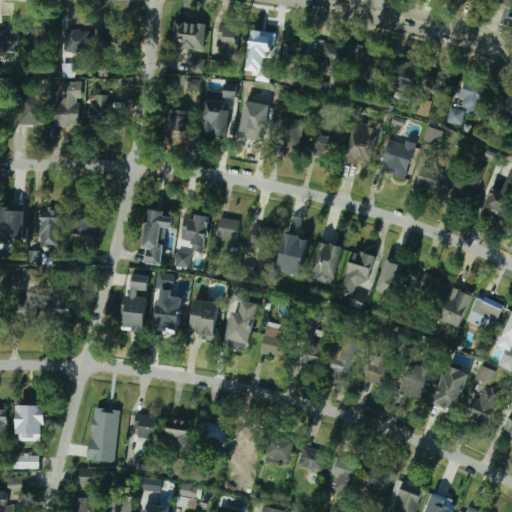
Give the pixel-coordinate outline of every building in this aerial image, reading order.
[(511,0),(497,0),(497,3),(511,8),(511,0)] [(206,23),(176,20),(172,52),(182,53),(182,49),(203,51),(206,23)] [(218,27),(218,56),(239,56),(239,27),(218,27)] [(18,30),(0,30),(0,51),(18,51),(18,30)] [(55,30),(28,30),(28,51),(55,51),(55,30)] [(65,30),(65,53),(88,53),(88,30),(65,30)] [(124,55),(124,30),(100,30),(100,55),(124,55)] [(253,52),(274,52),(274,30),(253,30),(253,52)] [(310,39),(288,37),(286,58),(307,60),(310,39)] [(337,43),(318,47),(324,75),(343,70),(337,43)] [(359,77),(378,74),(375,51),(356,53),(359,77)] [(188,73),(203,73),(203,58),(188,58),(188,73)] [(419,68),(397,58),(385,84),(407,94),(419,68)] [(446,94),(452,75),(430,67),(424,86),(446,94)] [(201,79),(188,78),(188,90),(201,91),(201,79)] [(482,104),(484,81),(462,78),(460,101),(482,104)] [(61,84),(61,122),(79,122),(79,84),(61,84)] [(261,108),(275,108),(275,87),(261,87),(261,108)] [(511,93),(497,89),(491,107),(511,113),(511,93)] [(17,93),(17,125),(44,125),(44,93),(17,93)] [(89,95),(89,125),(108,125),(108,95),(89,95)] [(202,133),(227,135),(231,101),(206,98),(202,133)] [(430,116),(432,101),(419,99),(417,114),(430,116)] [(445,122),(461,126),(465,111),(450,106),(445,122)] [(169,130),(192,130),(192,110),(170,109),(169,130)] [(239,137),(260,143),(264,125),(244,119),(239,137)] [(297,145),(293,119),(275,122),(279,147),(297,145)] [(444,131),(429,127),(424,142),(439,147),(444,131)] [(339,141),(312,132),(306,152),(333,161),(339,141)] [(374,150),(351,144),(345,164),(369,171),(374,150)] [(403,151),(387,147),(381,169),(405,175),(409,158),(402,156),(403,151)] [(484,166),(460,161),(452,197),(476,202),(484,166)] [(435,193),(444,174),(424,165),(415,184),(435,193)] [(494,186),(485,208),(507,217),(511,205),(511,170),(503,190),(494,186)] [(0,229),(23,229),(23,206),(0,206),(0,229)] [(161,214),(146,215),(147,244),(171,243),(169,208),(160,209),(161,214)] [(60,211),(39,211),(39,236),(60,236),(60,211)] [(94,234),(94,212),(72,212),(72,234),(94,234)] [(207,251),(207,215),(190,215),(190,251),(207,251)] [(218,240),(237,240),(237,219),(218,219),(218,240)] [(270,263),(277,231),(253,225),(249,245),(259,247),(257,260),(270,263)] [(303,275),(309,238),(286,234),(279,271),(303,275)] [(333,285),(344,247),(321,241),(311,278),(333,285)] [(361,309),(364,295),(363,294),(373,254),(354,249),(342,293),(351,296),(348,306),(361,309)] [(189,255),(177,253),(174,266),(187,268),(189,255)] [(376,289),(395,295),(405,264),(387,258),(376,289)] [(23,281),(37,282),(37,269),(24,268),(23,281)] [(412,290),(434,297),(440,278),(418,271),(412,290)] [(150,278),(134,278),(134,287),(150,287),(150,278)] [(439,321),(461,327),(472,293),(450,286),(439,321)] [(67,287),(53,287),(53,325),(67,325),(67,287)] [(38,293),(27,293),(27,299),(17,300),(18,321),(40,320),(38,293)] [(466,321),(491,333),(503,306),(479,295),(466,321)] [(320,321),(325,301),(306,297),(302,317),(320,321)] [(216,335),(221,303),(196,299),(192,332),(216,335)] [(259,304),(243,301),(241,313),(233,311),(226,344),(250,349),(259,304)] [(143,336),(143,308),(124,308),(124,336),(143,336)] [(176,308),(157,308),(157,330),(176,330),(176,308)] [(511,316),(499,345),(511,350),(511,316)] [(289,338),(264,332),(260,352),(285,358),(289,338)] [(325,383),(349,389),(361,339),(337,333),(325,383)] [(301,361),(319,367),(327,340),(310,335),(301,361)] [(387,388),(399,355),(378,347),(366,381),(387,388)] [(420,366),(409,362),(399,391),(423,399),(436,363),(423,358),(420,366)] [(456,411),(470,374),(449,366),(435,403),(456,411)] [(497,372),(483,366),(477,380),(491,385),(497,372)] [(501,393),(484,385),(478,400),(474,398),(466,416),(488,425),(501,393)] [(48,436),(48,404),(18,404),(18,436),(48,436)] [(8,409),(0,408),(0,444),(7,445),(8,409)] [(155,414),(135,414),(135,439),(155,439),(155,414)] [(166,439),(176,441),(173,458),(186,460),(193,422),(169,418),(166,439)] [(227,426),(202,422),(198,442),(223,447),(227,426)] [(254,464),(261,434),(238,428),(231,459),(254,464)] [(294,442),(270,437),(265,456),(289,462),(294,442)] [(110,442),(93,441),(93,457),(109,457),(110,442)] [(297,463),(319,472),(326,454),(304,446),(297,463)] [(12,469),(39,469),(39,455),(12,455),(12,469)] [(358,463),(341,459),(332,498),(348,502),(358,463)] [(392,478),(372,466),(360,485),(380,497),(392,478)] [(97,469),(75,468),(75,484),(96,485),(97,469)] [(193,478),(208,479),(209,471),(194,470),(193,478)] [(22,478),(7,478),(7,492),(22,492),(22,478)] [(161,478),(143,478),(143,491),(160,491),(161,478)] [(384,508),(392,511),(412,511),(423,490),(399,478),(384,508)] [(195,492),(182,487),(179,494),(193,498),(195,492)] [(0,511),(15,511),(15,503),(9,503),(9,492),(0,492),(0,511)] [(428,511),(450,511),(450,495),(428,497),(428,511)] [(130,511),(130,496),(107,496),(107,511),(130,511)] [(70,511),(93,511),(93,497),(70,497),(70,511)]
